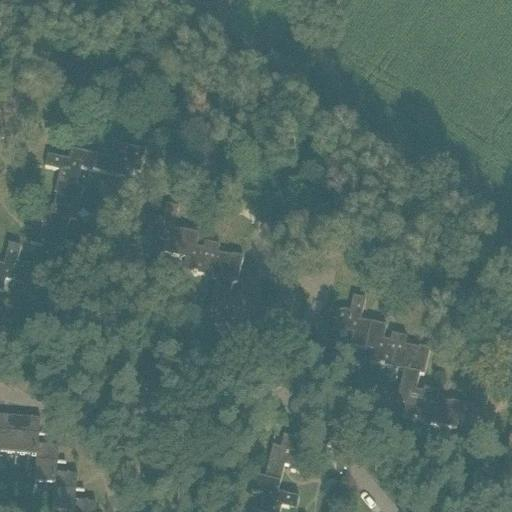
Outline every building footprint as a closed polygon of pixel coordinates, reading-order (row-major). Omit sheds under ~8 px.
[(113,161),(96,157),(93,173),(125,180),(127,172),(139,175),(142,164),(144,165),(145,161),(143,160),(145,152),(112,145),(111,153),(115,154),(113,161)] [(59,173),(56,184),(77,188),(81,170),(93,173),(96,157),(71,151),(68,162),(47,157),(44,169),(59,173)] [(45,207),(43,215),(69,221),(75,223),(83,190),(77,188),(56,184),(54,195),(56,196),(52,209),(45,207)] [(162,255),(177,259),(183,232),(173,230),(178,209),(165,206),(162,221),(157,220),(153,220),(150,222),(148,225),(145,238),(165,243),(162,255)] [(29,245),(43,249),(56,251),(62,253),(69,221),(43,215),(40,225),(42,226),(39,239),(31,237),(29,245)] [(196,276),(204,278),(212,246),(204,244),(202,251),(195,249),(199,236),(183,232),(177,259),(185,260),(182,273),(193,275),(192,277),(196,278),(196,276)] [(5,282),(23,286),(28,266),(17,263),(20,249),(8,246),(3,267),(0,266),(0,293),(2,294),(5,282)] [(204,278),(216,281),(232,284),(236,285),(242,259),(231,256),(230,258),(217,255),(219,247),(212,246),(204,278)] [(28,266),(23,286),(22,292),(38,296),(41,283),(60,288),(63,274),(63,271),(61,268),(58,266),(53,265),(56,251),(43,249),(39,269),(28,266)] [(228,330),(236,332),(244,300),(236,298),(235,302),(228,301),(232,284),(216,281),(209,313),(217,315),(214,327),(225,329),(224,331),(228,332),(228,330)] [(349,347),(364,351),(370,324),(360,322),(365,301),(352,298),(349,313),(344,312),(342,312),(341,312),(339,312),(338,313),(337,314),(336,316),(335,317),(332,330),(352,335),(349,347)] [(244,300),(236,332),(268,340),(275,313),(263,311),(263,312),(249,309),(251,302),(244,300)] [(383,368),(391,370),(398,338),(391,336),(389,343),(382,342),(385,328),(370,324),(364,351),(372,352),(369,365),(380,367),(379,369),(383,370),(383,368)] [(391,370),(403,373),(419,376),(423,377),(429,351),(418,348),(417,351),(404,348),(406,339),(398,338),(391,370)] [(415,422),(423,424),(431,392),(423,390),(422,394),(415,393),(419,376),(403,373),(396,405),(404,407),(401,419),(412,422),(411,423),(415,424),(415,422)] [(455,432),(457,425),(461,405),(450,403),(449,405),(436,402),(438,394),(431,392),(423,424),(455,432)] [(461,405),(457,425),(475,430),(472,442),(488,446),(494,420),(483,417),(488,396),(476,393),(472,408),(461,405)] [(14,467),(19,419),(0,417),(0,458),(14,460),(14,467)] [(15,460),(35,462),(36,462),(38,447),(39,437),(47,438),(47,436),(39,436),(40,421),(19,419),(14,467),(15,467),(15,460)] [(272,448),(264,480),(280,484),(284,468),(291,469),(290,473),(298,475),(306,443),(297,441),(298,439),(294,438),(294,440),(283,438),(283,439),(285,439),(282,450),(272,448)] [(501,477),(511,479),(511,439),(509,439),(501,477)] [(34,488),(53,489),(55,490),(56,475),(57,465),(65,465),(65,464),(57,464),(58,449),(38,447),(36,462),(35,462),(32,495),(33,495),(34,488)] [(73,511),(74,503),(75,492),(83,493),(83,492),(75,491),(77,477),(56,475),(55,490),(53,489),(51,511),(73,511)] [(262,496),(258,511),(279,511),(281,508),(295,511),(298,500),(277,495),(280,484),(264,480),(254,477),(250,493),(262,496)] [(94,511),(95,505),(74,503),(73,511),(94,511)]
